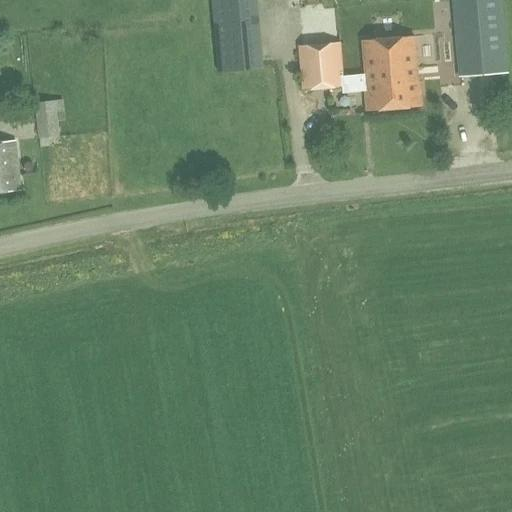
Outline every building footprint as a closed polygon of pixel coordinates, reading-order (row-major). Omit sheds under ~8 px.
[(213,0),(219,73),(260,69),(254,0),(213,0)] [(500,0),(454,0),(461,75),(506,72),(500,0)] [(367,74),(344,76),(340,42),(298,46),(302,90),(343,86),(343,93),(365,91),(367,111),(423,106),(420,81),(418,81),(414,35),(364,40),(367,74)] [(39,138),(60,136),(58,120),(66,120),(64,99),(35,102),(39,138)] [(16,141),(0,142),(0,191),(21,189),(16,141)]
